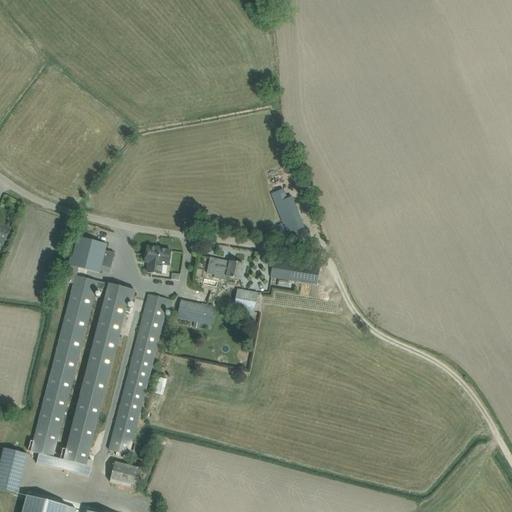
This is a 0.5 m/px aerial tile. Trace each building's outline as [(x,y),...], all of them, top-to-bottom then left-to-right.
[(293,232),(304,228),(294,205),(284,209),(293,232)] [(0,249),(11,229),(0,223),(0,249)] [(70,257),(67,268),(63,281),(72,284),(31,453),(38,454),(37,458),(43,459),(44,456),(54,458),(95,292),(97,292),(97,289),(107,292),(106,294),(106,296),(105,296),(65,460),(85,466),(124,305),(125,301),(132,303),(132,301),(135,291),(109,284),(109,285),(97,282),(76,276),(78,268),(99,274),(101,266),(109,268),(112,253),(105,251),(106,244),(77,237),(72,258),(70,257)] [(160,249),(161,247),(146,246),(143,263),(148,264),(146,272),(161,274),(162,265),(168,266),(170,250),(160,249)] [(273,260),(272,270),(270,277),(317,285),(318,277),(319,267),(273,260)] [(240,280),(241,274),(244,264),(229,261),(228,266),(217,263),(214,277),(225,280),(225,277),(240,280)] [(233,313),(253,317),(257,293),(237,289),(233,313)] [(167,321),(172,301),(148,295),(108,451),(116,453),(115,456),(120,457),(121,454),(132,456),(133,451),(130,450),(163,320),(167,321)] [(211,326),(214,307),(180,300),(176,319),(194,322),(200,324),(211,326)] [(197,353),(193,345),(185,349),(190,357),(197,353)] [(0,461),(0,489),(17,494),(27,455),(23,454),(3,449),(0,461)] [(136,489),(141,469),(114,461),(109,482),(136,489)] [(26,496),(21,511),(90,511),(87,511),(86,511),(74,511),(76,509),(67,507),(26,496)]
